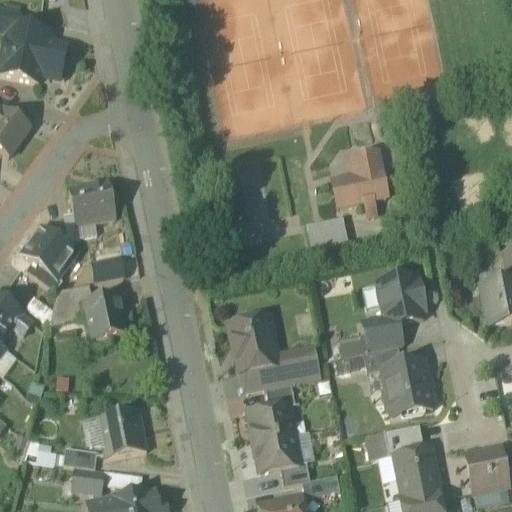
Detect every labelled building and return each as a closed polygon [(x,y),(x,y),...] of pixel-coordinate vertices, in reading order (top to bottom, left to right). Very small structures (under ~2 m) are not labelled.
[(24,22),(0,16),(0,38),(12,41),(12,40),(20,41),(24,22)] [(20,41),(12,40),(12,41),(3,83),(36,90),(42,64),(43,65),(47,47),(20,41)] [(0,155),(13,165),(35,135),(8,116),(7,117),(0,126),(0,155)] [(336,190),(342,216),(391,206),(382,161),(356,167),(359,181),(355,182),(352,187),(336,190)] [(113,191),(73,199),(79,232),(99,229),(99,231),(120,227),(113,191)] [(50,226),(56,255),(71,251),(66,223),(50,226)] [(346,226),(310,234),(315,260),(351,253),(346,226)] [(511,280),(511,288),(484,294),(492,333),(511,329),(511,261),(508,262),(511,280)] [(420,290),(419,283),(382,290),(390,331),(383,333),(382,328),(367,331),(373,361),(402,355),(406,354),(402,331),(427,326),(426,319),(428,319),(428,317),(426,317),(420,292),(423,291),(422,289),(420,290)] [(94,294),(61,300),(55,334),(92,327),(88,310),(97,308),(94,294)] [(34,327),(0,303),(0,351),(4,354),(12,340),(23,346),(34,327)] [(92,327),(98,355),(116,352),(114,345),(130,342),(122,303),(97,308),(88,310),(92,327)] [(274,324),(234,333),(244,381),(264,376),(269,399),(270,398),(296,393),(324,387),(317,353),(282,360),(274,324)] [(371,381),(387,377),(391,396),(388,400),(392,418),(396,421),(397,425),(437,417),(427,368),(406,372),(402,355),(373,361),(367,362),(371,381)] [(256,444),(258,451),(299,443),(293,414),(300,413),(296,393),(270,398),(273,416),(253,420),(258,443),(256,444)] [(102,427),(110,467),(151,459),(143,419),(102,427)] [(299,443),(258,451),(259,458),(260,458),(265,481),(285,477),(288,494),(306,491),(315,489),(311,470),(304,472),(299,443)] [(430,454),(393,461),(402,506),(439,498),(430,454)] [(70,456),(68,473),(99,478),(102,461),(70,456)] [(511,491),(505,457),(470,464),(477,501),(511,494),(511,491)] [(79,477),(76,499),(106,503),(107,494),(108,481),(79,477)] [(137,483),(108,479),(108,481),(107,494),(136,497),(137,483)] [(306,491),(309,506),(345,499),(341,484),(315,489),(306,491)] [(441,511),(439,498),(402,506),(403,511),(441,511)] [(152,500),(93,511),(160,511),(158,500),(152,501),(152,500)]
